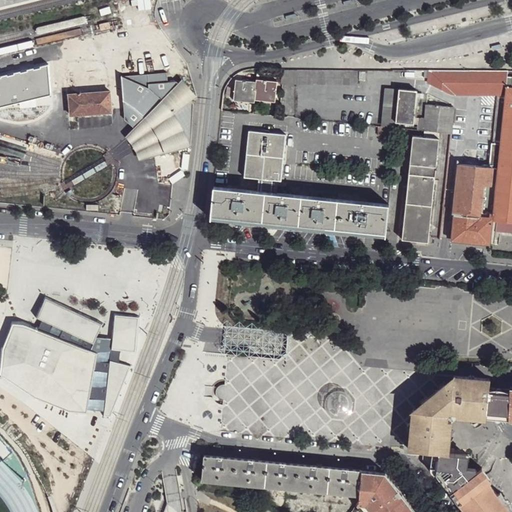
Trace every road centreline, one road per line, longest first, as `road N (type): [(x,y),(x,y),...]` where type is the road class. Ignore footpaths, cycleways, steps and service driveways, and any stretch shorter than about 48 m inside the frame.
road 1 (unclassified): [(199,239),(217,91),(232,63),(492,0)]
road 2 (unknown): [(435,261),(459,136),(457,104),(409,82),(295,88)]
road 3 (tertiary): [(511,268),(199,239)]
road 4 (residential): [(174,428),(218,442),(397,460),(438,511)]
road 5 (unclassified): [(211,50),(182,237)]
road 6 (secondary): [(199,239),(182,325),(142,417)]
road 7 (secondary): [(182,237),(0,221)]
